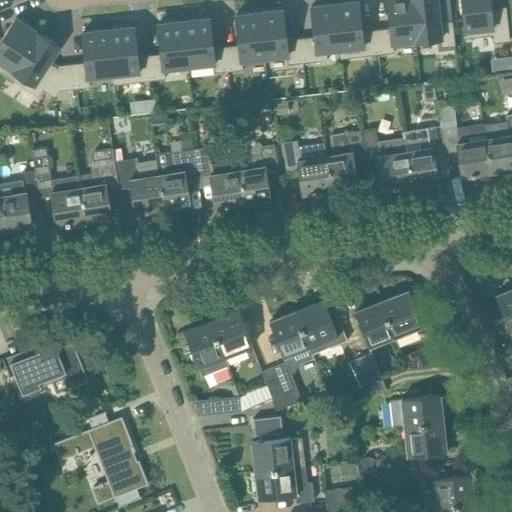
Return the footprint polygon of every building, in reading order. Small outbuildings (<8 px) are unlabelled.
[(386,0),(390,28),(376,29),(379,54),(394,52),(394,48),(416,45),(410,0),(386,0)] [(410,0),(416,45),(440,42),(441,47),(455,46),(452,21),(440,22),(437,0),(410,0)] [(461,0),(466,38),(493,35),(493,42),(510,41),(506,7),(491,8),(490,0),(461,0)] [(376,29),(362,31),(358,1),(335,4),(341,59),(379,54),(376,29)] [(326,50),(339,49),(340,59),(341,59),(335,4),(311,6),(315,36),(300,38),(303,63),(328,60),(326,50)] [(259,12),(265,62),(266,62),(265,57),(287,55),(288,65),(303,63),(300,38),(286,40),(283,10),(259,12)] [(265,62),(259,12),(236,15),(239,45),(226,46),(229,71),(243,69),(243,65),(265,62)] [(16,18),(0,41),(0,72),(7,78),(37,32),(34,29),(35,27),(21,19),(20,20),(16,18)] [(229,71),(226,46),(213,48),(210,18),(184,21),(189,66),(213,63),(215,73),(229,71)] [(161,54),(150,55),(152,80),(165,78),(164,69),(189,66),(184,21),(158,24),(161,54)] [(115,84),(152,80),(150,55),(138,56),(134,26),(108,29),(115,84)] [(89,82),(113,79),(113,84),(115,84),(108,29),(82,32),(85,62),(72,64),(75,88),(90,87),(89,82)] [(37,32),(7,78),(8,78),(9,77),(38,97),(43,89),(54,97),(59,90),(75,88),(72,64),(58,65),(58,67),(58,68),(49,62),(59,46),(37,32)] [(479,83),(502,81),(501,73),(478,75),(479,83)] [(288,101),(274,102),(275,115),(289,114),(288,101)] [(481,125),(490,173),(511,169),(511,114),(505,116),(506,121),(481,125)] [(440,126),(444,153),(458,151),(462,177),(490,173),(481,125),(481,123),(455,128),(455,124),(440,126)] [(412,185),(438,181),(434,155),(444,153),(440,126),(403,132),(404,137),(412,185)] [(375,127),(361,129),(365,158),(377,156),(383,189),(412,185),(404,137),(377,141),(375,127)] [(331,152),(326,153),(331,190),(358,185),(354,159),(365,158),(361,129),(329,134),(331,152)] [(257,140),(250,149),(251,152),(237,155),(245,203),(270,199),(266,174),(278,172),(274,143),(261,145),(260,143),(257,140)] [(302,194),(331,190),(326,153),(324,154),(322,142),(296,146),(295,140),(282,141),(286,170),(298,168),(302,194)] [(78,173),(51,177),(49,166),(52,163),(50,155),(47,153),(45,144),(32,146),(35,168),(40,198),(51,196),(56,226),(69,224),(70,228),(86,226),(85,221),(78,173)] [(218,158),(220,171),(212,172),(207,145),(193,147),(198,176),(210,174),(215,208),(245,203),(237,155),(218,158)] [(78,173),(85,221),(111,217),(107,191),(119,189),(115,160),(112,146),(94,149),(89,155),(91,171),(78,173)] [(182,169),(159,173),(165,208),(190,204),(186,178),(198,176),(193,147),(179,150),(182,169)] [(137,156),(115,160),(119,189),(131,187),(135,213),(165,208),(159,173),(140,176),(137,156)] [(40,198),(37,179),(35,168),(20,170),(22,180),(0,183),(0,191),(0,193),(6,230),(32,226),(28,200),(40,198)] [(511,288),(496,295),(511,336),(511,288)] [(380,301),(395,336),(423,325),(409,290),(380,301)] [(324,300),(296,311),(309,346),(337,335),(324,300)] [(395,336),(380,301),(355,311),(368,346),(395,336)] [(238,310),(210,321),(224,356),(252,345),(238,310)] [(314,357),(309,346),(296,311),(269,321),(285,362),(274,366),(284,392),(296,387),(290,372),(294,370),(297,363),(314,357)] [(192,364),(196,362),(200,373),(226,363),(224,356),(210,321),(184,331),(193,353),(189,354),(192,364)] [(39,351),(10,362),(22,394),(41,387),(39,382),(65,372),(71,388),(88,381),(70,334),(69,334),(70,337),(55,343),(54,340),(40,345),(38,347),(38,349),(39,351)] [(370,382),(382,378),(372,352),(359,356),(370,382)] [(402,355),(404,370),(432,367),(430,352),(402,355)] [(347,361),(357,387),(370,382),(359,356),(347,361)] [(261,371),(271,397),(284,392),(274,366),(261,371)] [(382,378),(370,382),(357,387),(362,401),(387,391),(382,378)] [(284,392),(271,397),(276,409),(301,399),(296,387),(284,392)] [(404,425),(442,421),(439,394),(401,398),(389,400),(392,426),(404,425)] [(213,413),(241,410),(240,396),(212,399),(213,413)] [(92,428),(54,443),(60,459),(95,445),(109,481),(92,488),(98,503),(116,496),(120,507),(130,502),(142,497),(141,496),(140,497),(137,488),(148,483),(139,459),(138,460),(137,460),(133,451),(135,450),(133,444),(122,416),(109,421),(105,413),(106,412),(106,411),(105,410),(88,416),(92,428)] [(442,421),(404,425),(408,456),(446,452),(442,421)] [(290,439),(289,437),(252,441),(255,472),(305,467),(302,438),(290,439)] [(375,471),(403,468),(402,456),(395,456),(392,454),(381,455),(378,458),(374,459),(371,456),(363,457),(361,460),(362,473),(375,471)] [(251,472),(253,490),(257,490),(258,499),(295,495),(296,502),(314,500),(312,482),(306,482),(305,467),(255,472),(251,472)] [(403,468),(375,471),(377,486),(405,482),(403,468)] [(434,478),(437,505),(474,501),(471,474),(434,478)] [(327,503),(355,500),(354,487),(326,490),(327,503)] [(356,511),(355,500),(327,503),(328,511),(356,511)] [(437,505),(425,506),(425,511),(475,511),(474,501),(437,505)]
